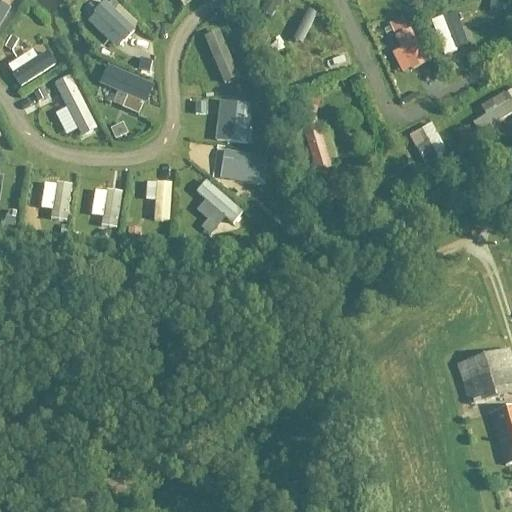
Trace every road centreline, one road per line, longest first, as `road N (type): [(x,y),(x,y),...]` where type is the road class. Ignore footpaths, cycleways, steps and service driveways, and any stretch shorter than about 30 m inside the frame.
road 1 (track): [(78,511),(230,419),(334,318),(511,211)]
road 2 (track): [(0,282),(294,313),(317,331),(347,511)]
